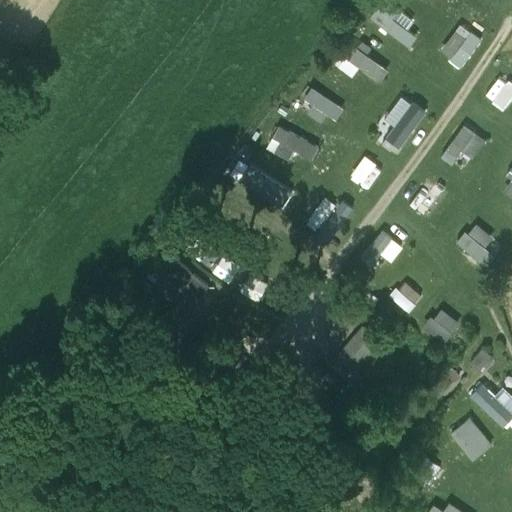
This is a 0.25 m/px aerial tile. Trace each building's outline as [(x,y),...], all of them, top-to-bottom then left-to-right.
[(410,47),(421,35),(411,26),(417,19),(395,0),(386,0),(374,14),(410,47)] [(443,49),(464,65),(486,38),(465,21),(443,49)] [(381,81),(391,69),(361,41),(341,62),(354,74),(363,64),(381,81)] [(486,95),(505,110),(511,101),(511,81),(502,73),(486,95)] [(337,117),(344,106),(314,87),(308,97),(315,102),(309,112),(323,121),(329,112),(337,117)] [(386,118),(394,123),(386,137),(406,148),(429,108),(401,92),(386,118)] [(445,156),(455,162),(462,149),(477,156),(488,135),(463,122),(445,156)] [(317,158),(323,142),(278,126),(270,149),(292,157),(295,150),(317,158)] [(366,154),(354,172),(365,180),(377,161),(366,154)] [(283,202),(289,180),(251,169),(244,192),(283,202)] [(511,194),(511,174),(503,188),(511,194)] [(317,232),(337,202),(325,194),(305,223),(317,232)] [(314,231),(323,241),(356,210),(347,200),(314,231)] [(475,222),(461,243),(488,261),(502,239),(475,222)] [(393,261),(406,245),(383,226),(359,256),(371,265),(382,252),(393,261)] [(224,254),(213,269),(229,281),(240,265),(224,254)] [(204,293),(172,266),(158,282),(190,309),(204,293)] [(405,278),(389,296),(408,312),(423,294),(405,278)] [(366,313),(354,301),(340,315),(352,328),(366,313)] [(424,327),(446,344),(463,321),(442,305),(424,327)] [(381,344),(362,326),(328,363),(347,380),(381,344)] [(484,347),(473,362),(484,370),(495,355),(484,347)] [(511,421),(511,390),(506,385),(498,393),(484,380),(471,395),(507,427),(511,421)] [(473,415),(441,438),(452,453),(463,445),(473,460),(494,445),(473,415)]
